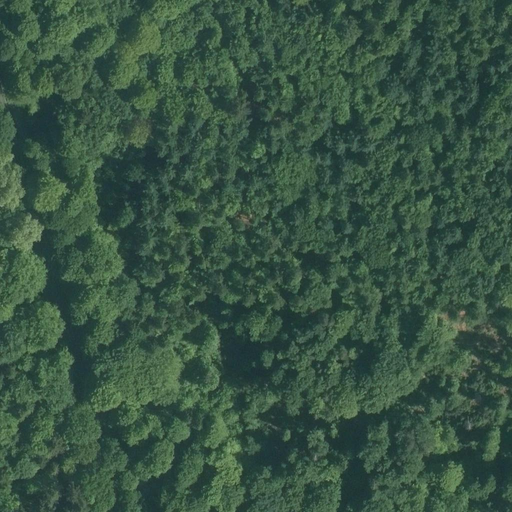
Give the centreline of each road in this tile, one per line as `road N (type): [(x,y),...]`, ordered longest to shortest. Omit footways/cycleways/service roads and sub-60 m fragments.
road 1 (primary): [(120,511),(0,97)]
road 2 (track): [(71,340),(204,0)]
road 3 (track): [(1,511),(47,394)]
